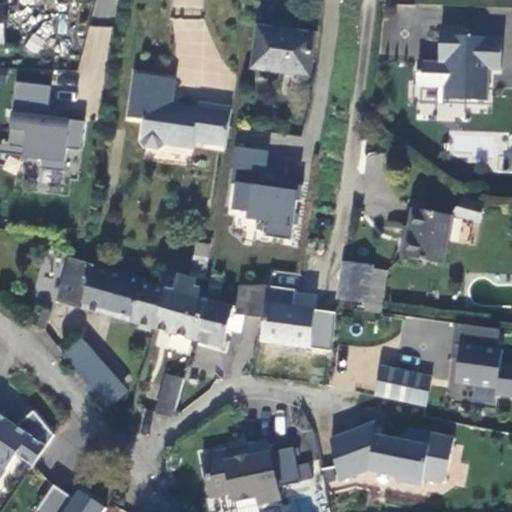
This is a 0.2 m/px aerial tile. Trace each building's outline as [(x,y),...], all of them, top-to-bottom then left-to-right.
[(102,101),(109,26),(84,24),(78,99),(102,101)] [(465,28),(443,27),(442,54),(448,54),(448,63),(420,62),(419,86),(447,86),(447,90),(469,90),(474,96),(474,100),(490,101),(491,69),(504,69),(504,38),(465,37),(465,28)] [(318,37),(261,28),(254,71),(312,80),(318,37)] [(229,144),(234,108),(201,103),(200,107),(179,104),(178,108),(172,108),(176,79),(137,73),(131,116),(146,118),(143,139),(147,144),(160,146),(166,142),(195,146),(197,139),(229,144)] [(52,86),(17,81),(8,144),(8,145),(24,148),(23,154),(42,157),(40,169),(63,172),(66,149),(80,151),(84,122),(47,117),(52,86)] [(286,144),(257,140),(252,174),(281,178),(286,144)] [(0,143),(0,151),(23,154),(24,148),(8,145),(8,144),(0,143)] [(365,152),(363,172),(383,173),(384,153),(365,152)] [(479,223),(480,216),(487,217),(490,204),(465,194),(455,219),(479,223)] [(445,267),(455,219),(419,212),(413,243),(409,242),(405,261),(445,267)] [(209,268),(212,242),(199,241),(195,266),(209,268)] [(61,299),(159,326),(174,272),(166,270),(161,286),(146,282),(147,279),(73,257),(61,299)] [(366,299),(364,312),(381,314),(387,270),(371,267),(371,265),(344,262),(338,295),(366,299)] [(159,326),(200,338),(209,296),(201,293),(203,286),(196,284),(197,278),(174,272),(159,326)] [(247,309),(270,309),(271,302),(272,286),(243,286),(240,305),(239,309),(247,309)] [(233,309),(239,309),(240,305),(209,296),(200,338),(227,345),(230,325),(233,309)] [(267,342),(336,347),(338,308),(271,302),(270,309),(267,342)] [(49,311),(34,305),(29,318),(45,323),(49,311)] [(243,327),(247,309),(239,309),(233,309),(230,325),(243,327)] [(505,350),(500,349),(502,329),(458,324),(455,345),(463,346),(461,359),(458,383),(499,388),(498,394),(511,395),(511,364),(503,363),(505,350)] [(123,385),(86,341),(70,355),(106,399),(123,385)] [(463,346),(455,345),(453,358),(461,359),(463,346)] [(434,378),(384,368),(378,397),(429,407),(434,378)] [(164,412),(182,416),(191,377),(173,373),(164,412)] [(0,416),(0,480),(29,438),(46,449),(54,437),(34,413),(17,428),(0,416)] [(372,427),(332,440),(339,482),(369,472),(396,479),(395,483),(421,489),(422,483),(442,488),(445,486),(455,443),(407,432),(405,444),(383,439),(380,431),(372,427)] [(283,504),(270,444),(248,448),(250,461),(239,463),(237,452),(204,458),(212,500),(234,496),(236,505),(259,500),(261,508),(283,504)] [(311,479),(310,462),(295,463),(295,446),(278,447),(279,480),(311,479)] [(54,487),(36,511),(105,511),(106,511),(80,493),(74,501),(54,487)]
